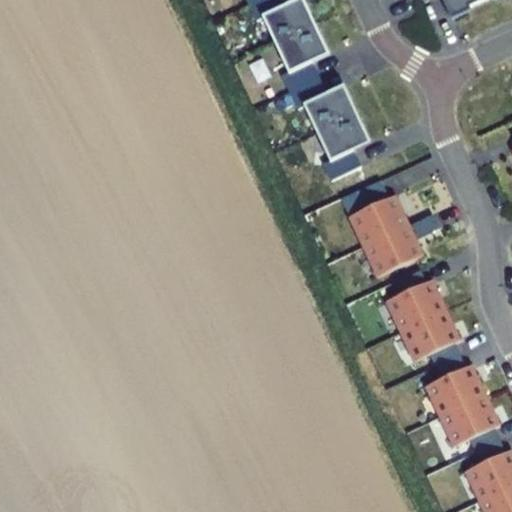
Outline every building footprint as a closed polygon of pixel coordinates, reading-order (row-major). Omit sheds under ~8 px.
[(247,0),(257,22),(263,18),(289,74),(283,77),(299,111),(305,108),(330,162),(324,165),(332,183),(362,169),(355,153),(372,145),(345,87),(327,95),(313,64),(330,56),(304,0),(299,0),(286,6),(283,0),(247,0)] [(442,0),(452,21),(472,12),(470,8),(486,0),(492,0),(493,2),(496,0),(442,0)] [(358,192),(367,210),(354,216),(368,246),(391,235),(411,226),(397,196),(392,199),(383,180),(358,192)] [(391,235),(368,246),(382,276),(426,256),(417,239),(441,228),(435,215),(391,235)] [(389,302),(403,332),(430,319),(446,312),(432,282),(426,284),(420,271),(396,282),(402,296),(389,302)] [(430,319),(403,332),(417,362),(430,356),(436,368),(450,361),(460,357),(454,344),(460,342),(446,312),(430,319)] [(428,387),(442,417),(470,404),(486,396),(472,366),(466,369),(460,357),(450,361),(436,368),(442,380),(428,387)] [(470,404),(442,417),(456,447),(470,440),(476,453),(490,446),(500,441),(494,429),(500,426),(486,396),(470,404)] [(490,446),(476,453),(481,465),(468,471),(482,501),(509,489),(511,487),(511,453),(511,451),(506,454),(500,441),(490,446)] [(511,511),(511,487),(509,489),(482,501),(487,511),(511,511)]
